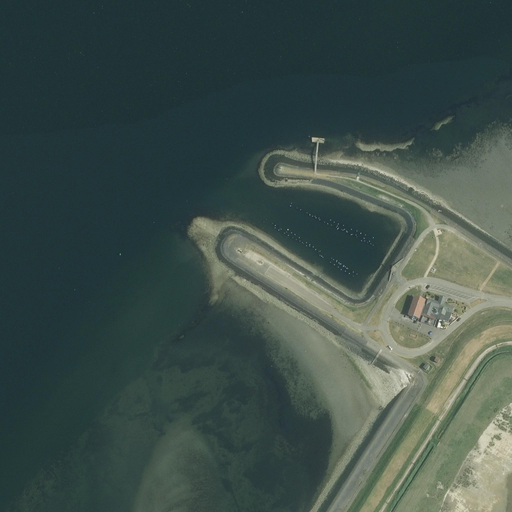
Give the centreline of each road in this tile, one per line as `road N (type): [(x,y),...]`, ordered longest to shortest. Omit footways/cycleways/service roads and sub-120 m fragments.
road 1 (unclassified): [(511,345),(494,348),(470,369),(382,511)]
road 2 (unclassified): [(492,300),(430,348),(407,354),(385,337),(387,310),(406,286),(422,281)]
